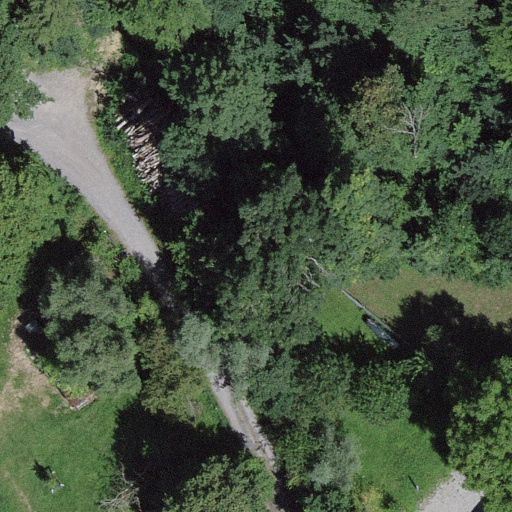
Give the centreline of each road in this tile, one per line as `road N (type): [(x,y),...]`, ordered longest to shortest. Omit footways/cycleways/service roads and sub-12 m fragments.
road 1 (track): [(267,511),(148,251),(0,136)]
road 2 (track): [(148,251),(71,110),(0,68)]
